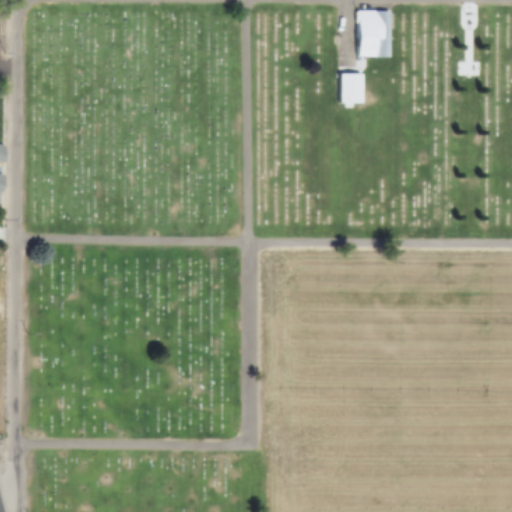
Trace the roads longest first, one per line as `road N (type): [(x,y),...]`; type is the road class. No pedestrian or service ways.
road 1 (track): [(0,236),(511,246)]
road 2 (residential): [(8,511),(15,0)]
road 3 (track): [(243,0),(245,246)]
